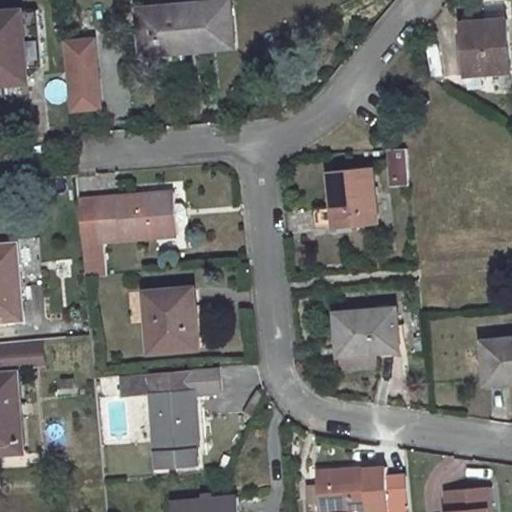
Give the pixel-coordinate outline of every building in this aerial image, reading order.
[(231,2),(140,10),(144,52),(184,49),(184,51),(234,47),(231,2)] [(0,84),(28,83),(27,68),(44,67),(39,10),(0,12),(0,84)] [(505,19),(463,23),(467,75),(511,70),(505,19)] [(66,110),(100,109),(96,34),(62,36),(66,110)] [(410,85),(405,91),(399,97),(418,114),(429,101),(410,85)] [(388,184),(406,183),(405,147),(386,148),(388,184)] [(373,167),(330,171),(334,207),(312,209),(314,229),(336,226),(336,228),(378,224),(373,167)] [(175,192),(100,198),(80,200),(87,277),(106,275),(103,242),(178,235),(175,192)] [(40,243),(17,245),(20,277),(42,275),(40,243)] [(17,245),(0,246),(0,321),(24,319),(20,277),(17,245)] [(71,261),(58,261),(59,275),(72,274),(71,261)] [(194,287),(146,292),(151,352),(204,347),(201,318),(197,318),(194,287)] [(396,308),(338,313),(341,355),(345,354),(374,352),(400,349),(396,308)] [(511,338),(483,341),(487,383),(511,380),(511,338)] [(0,368),(1,375),(0,375),(0,452),(23,450),(17,373),(17,371),(18,368),(21,365),(24,364),(43,362),(41,339),(0,342),(0,368)] [(374,352),(345,354),(346,368),(375,366),(374,352)] [(212,368),(149,374),(156,468),(195,466),(194,447),(198,447),(194,394),(214,393),(212,368)] [(103,438),(148,436),(145,393),(118,395),(117,376),(99,377),(103,438)] [(382,467),(318,471),(319,485),(310,486),(311,502),(320,501),(320,511),(359,511),(384,510),(383,511),(411,511),(409,474),(382,476),(382,467)] [(449,511),(491,511),(490,488),(447,491),(449,511)] [(240,511),(239,498),(172,504),(172,511),(240,511)]
